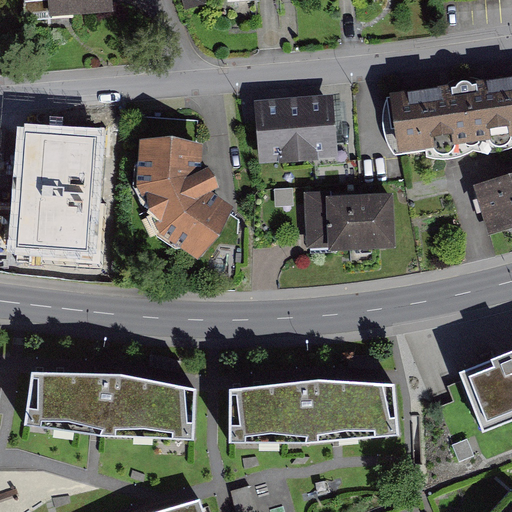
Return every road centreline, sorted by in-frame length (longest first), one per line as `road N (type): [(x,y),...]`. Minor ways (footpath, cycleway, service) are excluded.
road 1 (secondary): [(511,282),(387,309),(261,318),(0,301)]
road 2 (residential): [(187,81),(511,44)]
road 3 (residential): [(0,98),(187,81)]
